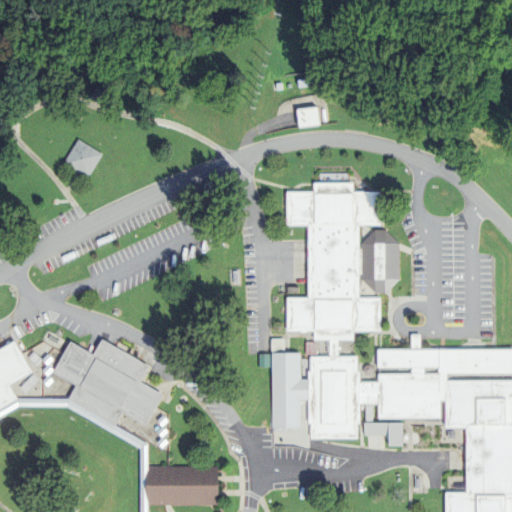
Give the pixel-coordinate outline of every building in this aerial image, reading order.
[(293,128),(314,126),(312,109),(292,111),(293,128)] [(97,155),(73,140),(58,165),(83,179),(97,155)] [(511,511),(511,349),(374,348),(373,371),(354,384),(354,357),(377,331),(377,298),(398,285),(374,200),(338,178),(282,194),(282,226),(298,227),(296,330),(339,357),(269,355),(268,429),(297,430),(311,439),(355,440),(355,418),(453,419),(451,511),(511,511)] [(0,500),(11,492),(2,479),(0,480),(0,454),(9,448),(4,440),(12,435),(2,421),(0,421),(0,500)] [(383,447),(399,447),(399,424),(360,424),(360,436),(383,436),(383,447)]
